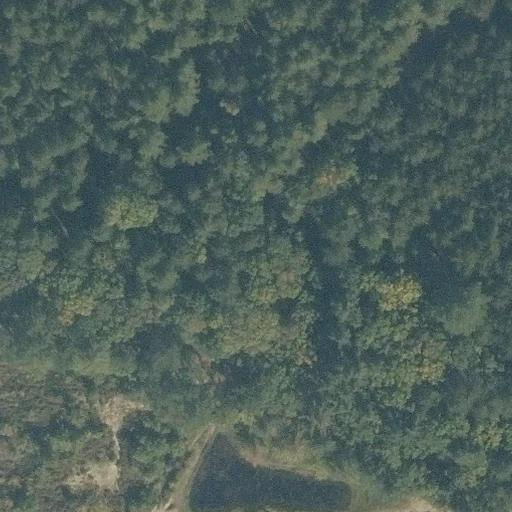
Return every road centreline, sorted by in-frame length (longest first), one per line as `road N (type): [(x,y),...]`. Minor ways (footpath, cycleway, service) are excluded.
road 1 (track): [(0,233),(291,163),(441,28),(496,0)]
road 2 (track): [(190,422),(225,383),(247,336),(252,0)]
